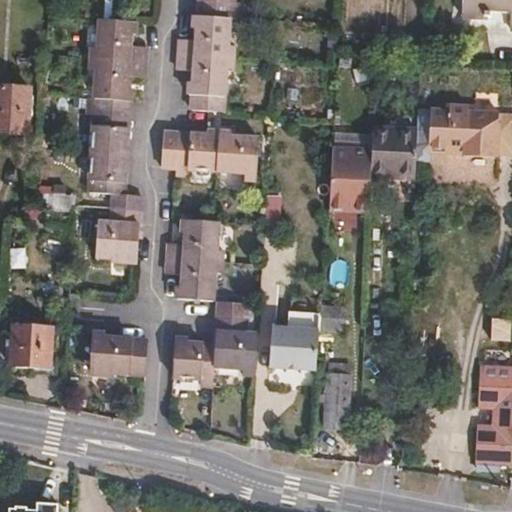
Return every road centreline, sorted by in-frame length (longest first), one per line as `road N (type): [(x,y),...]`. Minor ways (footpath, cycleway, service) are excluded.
road 1 (residential): [(154,453),(164,332),(154,261),(170,0)]
road 2 (unclassified): [(396,511),(154,453)]
road 3 (unclassified): [(154,453),(0,421)]
